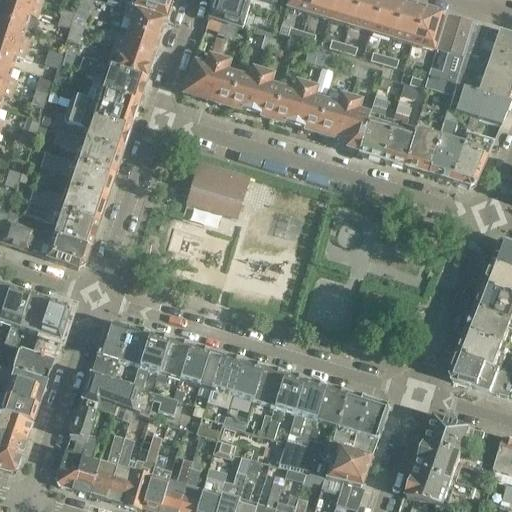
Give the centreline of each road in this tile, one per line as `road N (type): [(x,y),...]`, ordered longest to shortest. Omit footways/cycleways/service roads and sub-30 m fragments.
road 1 (residential): [(487,218),(156,117)]
road 2 (residential): [(95,297),(418,395)]
road 3 (residential): [(28,500),(95,297)]
road 4 (residential): [(95,297),(156,117)]
road 5 (residential): [(487,218),(418,395)]
road 6 (residential): [(418,395),(377,511)]
road 7 (residential): [(156,117),(193,0)]
